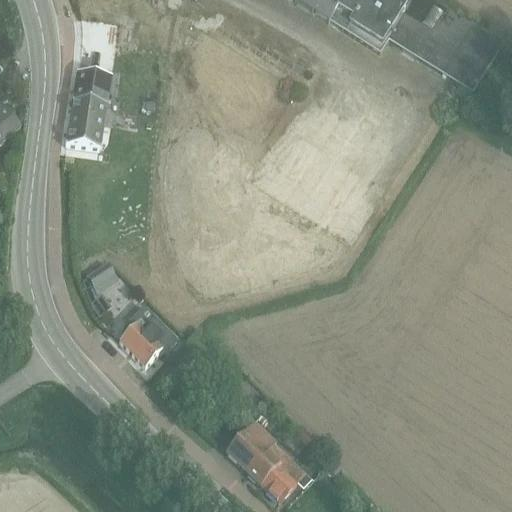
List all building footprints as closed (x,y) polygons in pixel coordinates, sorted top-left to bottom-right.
[(422,0),(286,0),(379,58),(387,44),(471,98),(502,50),(422,0)] [(65,150),(74,151),(98,155),(102,135),(106,136),(107,131),(102,130),(110,83),(77,78),(65,150)] [(0,108),(0,148),(20,131),(0,108)] [(107,270),(86,283),(93,294),(114,281),(107,270)] [(93,310),(99,317),(108,311),(102,303),(93,310)] [(129,336),(119,346),(145,372),(157,360),(160,363),(177,347),(142,312),(123,331),(129,336)] [(226,366),(214,378),(227,391),(239,378),(226,366)] [(296,490),(304,481),(272,451),(274,449),(252,429),(225,458),(279,508),(296,490)] [(304,481),(296,490),(301,495),(309,485),(304,481)]
